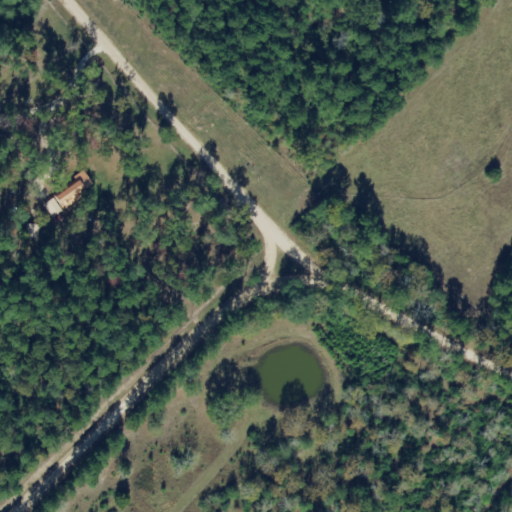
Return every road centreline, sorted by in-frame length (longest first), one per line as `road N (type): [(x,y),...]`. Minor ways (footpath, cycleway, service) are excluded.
road 1 (residential): [(17,511),(267,270)]
road 2 (residential): [(251,230),(65,0)]
road 3 (residential): [(511,362),(446,320),(267,270)]
